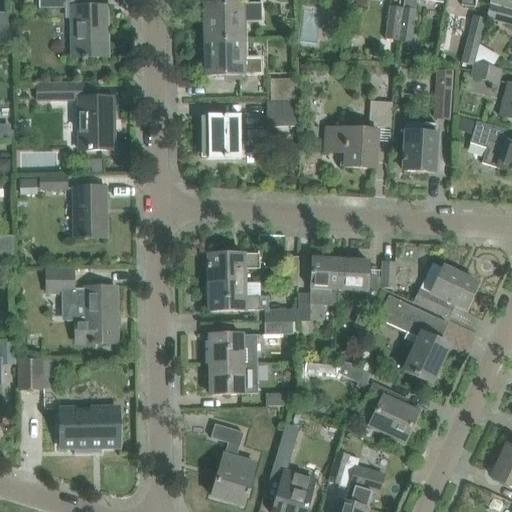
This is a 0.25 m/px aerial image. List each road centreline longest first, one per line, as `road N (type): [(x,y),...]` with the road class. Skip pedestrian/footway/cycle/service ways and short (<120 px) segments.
road 1 (residential): [(511,236),(157,217)]
road 2 (residential): [(166,511),(157,217)]
road 3 (residential): [(157,217),(151,0)]
road 4 (residential): [(432,511),(511,341)]
